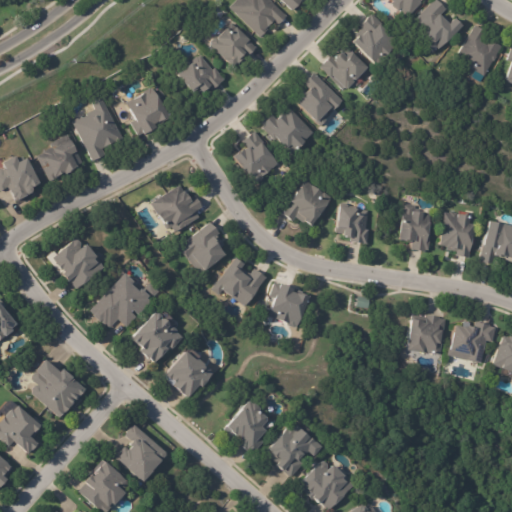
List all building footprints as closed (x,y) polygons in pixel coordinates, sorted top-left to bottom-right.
[(270,0),(287,16),(278,26),(273,21),(266,29),(267,30),(260,37),(229,7),(236,0),(270,0)] [(302,0),(292,10),(281,0),(302,0)] [(424,0),(409,16),(401,9),(399,11),(391,4),(393,1),(392,0),(424,0)] [(437,0),(446,9),(441,15),(450,24),(456,18),(463,25),(446,42),(439,49),(434,54),(427,47),(432,42),(424,34),(426,33),(414,21),(435,0),(437,0)] [(377,66),(352,41),(358,35),(360,37),(364,32),(358,26),(370,14),(381,24),(380,26),(397,43),(384,56),(385,58),(377,66)] [(476,26),(486,32),(484,36),(495,43),(496,42),(502,46),(497,55),(497,57),(496,59),(494,60),(484,76),(466,65),(467,64),(456,57),(476,26)] [(254,50),(247,56),(244,54),(241,57),(243,59),(238,64),(236,62),(232,67),(210,45),(211,44),(211,42),(214,38),(217,38),(227,28),(231,32),(236,27),(250,40),(249,40),(256,48),(254,50)] [(504,61),(509,62),(503,81),(511,83),(511,50),(508,49),(504,61)] [(364,63),(368,67),(355,80),(355,79),(353,81),(355,82),(348,88),(347,87),(346,89),(332,75),(330,78),(320,67),(332,55),(336,59),(342,52),(346,56),(351,51),(364,63)] [(214,68),(224,79),(211,91),(209,88),(206,91),(205,89),(202,92),(201,90),(195,95),(177,75),(192,62),(191,61),(196,57),(198,57),(200,56),(212,70),(214,68)] [(334,109),(332,111),(329,109),(322,116),(327,121),(321,127),(295,101),(304,91),(306,92),(309,89),(303,83),(314,73),(342,101),(334,109)] [(152,130),(147,134),(146,133),(144,134),(143,133),(137,136),(130,123),(135,120),(126,103),(133,99),(144,93),(144,91),(150,88),(151,89),(152,88),(156,96),(157,96),(170,117),(163,121),(164,122),(162,124),(160,121),(158,122),(154,124),(156,127),(153,129),(153,130),(152,130)] [(103,156),(92,162),(71,122),(81,116),(82,118),(86,116),(85,114),(94,109),(91,104),(101,99),(122,139),(115,142),(114,142),(101,149),(105,155),(103,156)] [(274,141),(262,128),(264,126),(262,124),(272,115),(276,119),(283,112),(285,113),(289,108),(313,132),(304,141),(304,142),(292,154),(276,139),(274,141)] [(277,163),(278,164),(261,177),(262,178),(255,185),(246,175),(247,174),(233,156),(243,148),(244,150),(247,148),(242,142),(255,131),(264,143),(262,144),(277,163)] [(71,143),(82,163),(76,166),(77,167),(72,170),(73,171),(65,175),(64,173),(56,177),(56,178),(49,182),(36,157),(42,153),(42,152),(51,148),(49,144),(67,135),(71,143)] [(28,162),(39,184),(31,188),(31,191),(31,192),(30,193),(27,194),(28,195),(15,202),(7,187),(0,191),(0,169),(2,170),(4,169),(1,163),(14,156),(17,162),(26,158),(28,162)] [(301,222),(296,218),(292,222),(281,213),(306,181),(322,194),(323,193),(330,198),(330,199),(311,227),(305,222),(304,224),(301,222)] [(184,192),(185,194),(186,194),(190,199),(194,196),(202,208),(195,212),(198,218),(170,236),(150,204),(179,186),(183,192),(183,191),(184,192)] [(430,215),(429,234),(430,234),(428,251),(426,251),(426,253),(411,251),(412,242),(399,240),(403,212),(402,212),(403,204),(415,206),(414,210),(426,212),(427,214),(430,214),(430,215)] [(346,207),(358,209),(358,210),(368,211),(366,230),(369,230),(367,244),(350,242),(351,237),(344,236),(344,234),(336,233),(339,206),(346,207)] [(468,216),(471,216),(470,224),(475,224),(475,229),(477,229),(475,246),(472,246),(470,254),(470,258),(456,257),(457,253),(446,251),(447,247),(441,246),(445,213),(450,213),(450,212),(459,213),(459,215),(468,216)] [(496,223),(511,226),(511,257),(510,257),(510,258),(505,257),(505,259),(496,256),(494,265),(479,261),(489,221),(496,223)] [(210,223),(219,234),(216,236),(224,245),(220,249),(220,250),(224,256),(205,272),(199,265),(195,269),(179,248),(210,223)] [(85,245),(96,258),(93,260),(95,261),(97,260),(103,268),(83,285),(83,284),(76,290),(69,281),(68,282),(62,276),(62,277),(46,258),(53,252),(56,255),(73,240),(77,240),(83,247),(85,245)] [(242,264),(243,265),(241,268),(250,274),(254,269),(265,278),(244,307),(223,290),(218,296),(212,290),(215,286),(214,285),(235,258),(242,264)] [(134,283),(131,285),(138,292),(141,289),(149,297),(147,299),(150,302),(126,328),(117,320),(109,329),(105,325),(104,326),(100,322),(99,323),(93,317),(94,316),(89,312),(125,274),(134,283)] [(274,283),(280,285),(281,284),(294,290),(293,292),(300,295),(301,293),(310,297),(297,328),(295,328),(295,329),(287,326),(287,324),(268,317),(275,299),(269,296),(274,283)] [(369,299),(368,309),(356,307),(357,297),(369,299)] [(0,304),(3,309),(16,325),(10,330),(12,332),(5,338),(4,337),(0,340),(0,304)] [(164,319),(168,323),(168,326),(170,328),(172,327),(176,331),(176,333),(182,338),(171,350),(169,348),(154,365),(139,351),(141,349),(130,339),(154,313),(156,315),(158,314),(162,317),(161,320),(164,319)] [(424,314),(437,316),(437,318),(443,319),(438,354),(407,350),(411,319),(409,318),(409,314),(423,316),(424,314)] [(493,328),(495,328),(492,343),(487,342),(484,354),(481,363),(481,364),(447,356),(449,350),(450,350),(456,326),(464,328),(464,327),(468,328),(469,326),(470,326),(470,327),(475,328),(476,323),(490,326),(489,327),(493,328)] [(510,337),(511,337),(511,373),(491,366),(502,336),(507,338),(508,336),(510,337)] [(196,361),(198,360),(204,365),(204,367),(205,368),(206,367),(210,371),(209,373),(212,376),(201,389),(198,387),(187,399),(173,386),(172,387),(162,378),(185,352),(195,361),(196,361)] [(44,361),(59,373),(61,370),(63,371),(64,370),(85,388),(83,390),(85,391),(64,414),(59,419),(31,394),(32,393),(31,390),(35,386),(38,386),(43,380),(34,372),(44,361)] [(252,404),(253,404),(258,408),(258,412),(265,418),(265,421),(263,424),(266,426),(257,438),(261,442),(251,453),(246,449),(245,450),(223,429),(242,408),(248,401),(251,404),(252,404)] [(34,436),(31,440),(36,445),(27,455),(13,443),(8,448),(0,440),(0,421),(10,410),(12,412),(17,407),(33,422),(35,419),(43,426),(34,436)] [(301,430),(322,448),(314,457),(308,452),(305,455),(304,455),(298,461),(302,464),(290,478),(275,465),(276,464),(264,454),(292,422),(301,430)] [(134,476),(114,458),(124,447),(129,451),(131,448),(129,446),(132,443),(124,436),(126,433),(125,433),(130,427),(131,428),(133,426),(165,453),(165,457),(151,472),(152,473),(143,483),(134,476)] [(0,459),(12,470),(4,479),(6,482),(0,488),(0,459)] [(332,468),(333,467),(345,478),(343,480),(344,481),(346,480),(353,487),(346,494),(347,496),(338,506),(335,504),(328,511),(321,504),(320,505),(313,499),(315,497),(312,494),(309,497),(298,486),(321,462),(325,463),(328,465),(328,468),(330,470),(332,468)] [(123,496),(113,507),(110,504),(108,507),(109,507),(107,509),(109,510),(107,511),(99,511),(77,492),(84,484),(83,483),(84,482),(84,483),(90,476),(92,478),(94,476),(93,475),(94,473),(95,474),(100,469),(99,468),(100,467),(100,468),(104,463),(119,476),(124,481),(125,481),(126,482),(126,487),(124,487),(120,491),(124,495),(123,496)]
